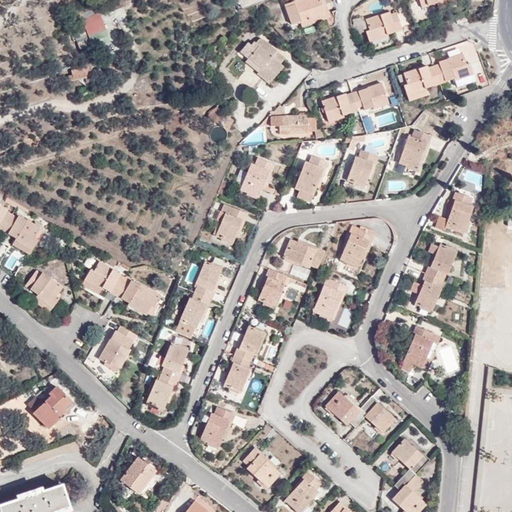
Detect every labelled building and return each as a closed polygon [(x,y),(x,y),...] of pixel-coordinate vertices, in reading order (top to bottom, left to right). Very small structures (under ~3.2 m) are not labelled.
[(291,24),(299,22),(300,24),(324,16),(321,5),(322,4),(320,0),(296,0),(284,4),(291,24)] [(321,5),(324,16),(300,24),(302,28),(331,17),(324,0),(320,0),(322,4),(321,5)] [(418,0),(421,8),(436,3),(437,5),(451,0),(418,0)] [(439,11),(458,4),(456,0),(451,0),(437,5),(439,11)] [(397,12),(391,15),(390,12),(366,20),(369,30),(366,32),(369,43),(388,37),(388,35),(403,30),(397,12)] [(459,24),(467,21),(464,12),(456,14),(459,24)] [(110,44),(105,31),(90,37),(94,50),(110,44)] [(247,60),(243,65),(244,73),(237,84),(251,94),(262,79),(268,84),(281,66),(279,63),(283,57),(260,41),(259,40),(257,40),(255,41),(252,45),(251,44),(248,48),(244,46),(238,54),(247,60)] [(437,62),(438,64),(433,66),(439,84),(453,79),(454,81),(472,75),(469,63),(465,65),(461,54),(437,62)] [(67,76),(68,81),(84,78),(86,88),(91,83),(93,82),(89,62),(82,63),(83,67),(70,70),(71,75),(67,76)] [(424,89),(439,84),(433,66),(427,68),(427,66),(402,75),(406,85),(403,86),(407,98),(425,91),(424,89)] [(388,104),(381,83),(352,93),(357,109),(362,107),(363,110),(373,107),(374,109),(388,104)] [(426,95),(425,91),(407,98),(408,102),(426,95)] [(358,111),(357,109),(352,93),(336,98),(335,96),(321,101),(328,123),(343,118),(342,116),(358,111)] [(227,120),(230,114),(225,111),(216,106),(208,113),(206,117),(223,126),(223,127),(227,133),(232,123),(227,120)] [(276,117),(276,112),(274,112),(269,113),(269,114),(270,127),(279,127),(279,131),(279,135),(307,134),(307,132),(306,121),(306,115),(276,117)] [(398,164),(417,170),(419,162),(426,143),(429,144),(432,137),(413,130),(411,138),(407,137),(398,164)] [(419,162),(423,162),(429,144),(426,143),(419,162)] [(346,181),(364,188),(367,179),(372,163),(375,164),(378,157),(360,150),(358,158),(355,157),(346,181)] [(304,160),(294,189),(299,190),(312,196),(316,187),(323,168),(325,169),(328,162),(311,155),(308,162),(304,160)] [(239,190),(258,198),(262,189),(269,170),(271,172),(274,165),(271,164),(257,158),(254,164),(250,163),(247,172),(244,179),(239,190)] [(367,179),(370,180),(375,164),(372,163),(367,179)] [(241,169),(238,177),(244,179),(247,172),(241,169)] [(262,189),(264,190),(271,172),(269,170),(262,189)] [(296,197),(310,202),(312,196),(299,190),(296,197)] [(452,200),(454,201),(445,229),(463,235),(473,206),(470,205),(472,199),(454,192),(452,200)] [(5,201),(15,207),(17,203),(8,197),(5,201)] [(435,228),(444,231),(445,229),(454,201),(452,200),(445,219),(438,217),(435,228)] [(0,228),(16,238),(15,240),(32,250),(43,230),(18,215),(18,217),(7,211),(7,209),(0,205),(0,228)] [(215,236),(232,243),(235,236),(242,220),(245,221),(247,214),(223,205),(221,211),(224,213),(215,236)] [(235,236),(238,237),(245,221),(242,220),(235,236)] [(351,232),(339,260),(358,268),(369,240),(371,241),(374,234),(357,227),(354,234),(351,232)] [(316,269),(324,250),(317,247),(316,250),(297,242),(289,238),(282,257),(309,268),(310,266),(316,269)] [(317,247),(298,239),(297,242),(316,250),(317,247)] [(12,245),(29,254),(32,250),(15,240),(12,245)] [(358,268),(360,269),(371,241),(369,240),(358,268)] [(428,252),(433,255),(427,267),(430,268),(438,247),(431,244),(428,252)] [(430,268),(427,267),(422,279),(425,281),(419,295),(415,304),(432,312),(441,289),(440,288),(446,275),(447,275),(457,252),(439,245),(438,247),(430,268)] [(93,271),(90,269),(84,280),(101,290),(102,288),(129,303),(128,305),(146,316),(151,306),(154,307),(160,296),(99,261),(93,271)] [(196,286),(191,298),(189,297),(179,321),(175,331),(192,339),(196,329),(200,321),(206,305),(209,306),(212,299),(214,293),(212,292),(218,276),(222,268),(204,261),(195,285),(196,286)] [(286,276),(268,268),(265,276),(267,276),(261,292),(258,300),(275,307),(284,283),(283,283),(286,276)] [(63,286),(50,277),(49,279),(37,270),(26,285),(38,294),(33,301),(48,312),(59,298),(57,296),(63,286)] [(214,293),(221,277),(218,276),(212,292),(214,293)] [(265,276),(258,291),(261,292),(267,276),(265,276)] [(331,319),(342,292),(344,293),(347,286),(330,279),(327,286),(324,285),(313,311),(331,319)] [(414,282),(411,291),(419,295),(425,281),(422,279),(420,285),(414,282)] [(98,295),(101,290),(84,280),(81,285),(98,295)] [(331,319),(333,320),(344,293),(342,292),(331,319)] [(200,321),(203,322),(209,306),(206,305),(200,321)] [(109,365),(110,362),(119,368),(130,350),(129,349),(133,341),(134,342),(138,336),(120,325),(117,331),(115,330),(99,359),(109,365)] [(224,386),(241,393),(247,378),(250,369),(248,369),(251,362),(254,355),(256,356),(265,333),(248,326),(245,332),(238,350),(236,348),(231,361),(233,363),(227,379),(224,386)] [(414,334),(406,354),(403,360),(413,365),(421,368),(432,342),(429,341),(432,333),(415,326),(412,333),(414,334)] [(245,332),(243,331),(236,348),(238,350),(245,332)] [(412,333),(404,353),(406,354),(414,334),(412,333)] [(146,402),(163,410),(167,401),(173,386),(175,387),(180,374),(178,373),(185,357),(188,349),(171,342),(161,366),(163,367),(158,380),(156,379),(146,402)] [(180,374),(187,358),(185,357),(178,373),(180,374)] [(400,369),(410,373),(413,365),(403,360),(400,369)] [(231,361),(224,377),(227,379),(233,363),(231,361)] [(108,367),(117,372),(119,368),(110,362),(109,365),(108,367)] [(251,381),(258,364),(251,362),(248,369),(250,369),(247,378),(251,381)] [(56,386),(50,393),(49,394),(51,396),(34,413),(49,428),(62,415),(67,410),(66,409),(72,402),(56,386)] [(167,401),(169,403),(175,387),(173,386),(167,401)] [(378,400),(372,395),(359,410),(338,391),(325,406),(347,425),(349,423),(355,428),(365,417),(383,433),(395,419),(377,402),(378,400)] [(200,440),(218,448),(222,438),(229,420),(233,422),(236,414),(217,406),(214,414),(212,413),(200,440)] [(222,438),(225,440),(233,422),(229,420),(222,438)] [(399,490),(392,499),(404,511),(405,511),(419,511),(426,504),(413,492),(406,485),(416,475),(429,459),(424,454),(423,456),(404,438),(391,452),(409,469),(394,485),(399,490)] [(268,488),(281,474),(276,469),(260,454),(261,452),(256,447),(242,461),(248,467),(246,469),(268,488)] [(276,469),(277,466),(261,452),(260,454),(276,469)] [(138,494),(156,470),(138,457),(120,480),(138,494)] [(321,484),(307,471),(302,476),(304,478),(290,493),(284,500),(297,511),(300,511),(318,491),(316,490),(321,484)] [(413,492),(423,481),(416,475),(406,485),(413,492)] [(302,476),(288,492),(290,493),(304,478),(302,476)] [(0,511),(52,511),(53,511),(68,506),(62,486),(0,506),(0,511)] [(209,511),(195,501),(185,511),(209,511)] [(348,511),(345,508),(346,506),(340,501),(330,511),(348,511)]
